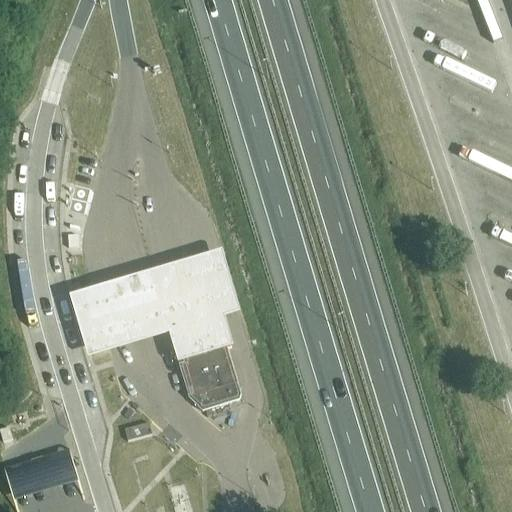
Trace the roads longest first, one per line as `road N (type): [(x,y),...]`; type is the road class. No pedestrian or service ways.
road 1 (motorway): [(218,0),(370,511)]
road 2 (motorway): [(426,511),(275,0)]
